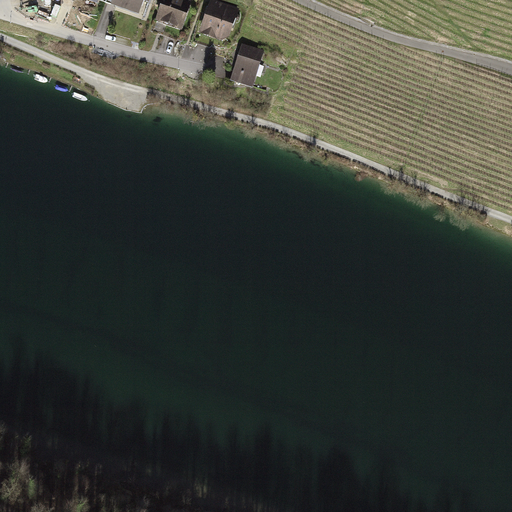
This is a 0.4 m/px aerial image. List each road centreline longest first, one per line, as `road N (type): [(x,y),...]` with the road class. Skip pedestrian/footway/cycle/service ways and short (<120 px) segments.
road 1 (track): [(511,219),(264,123),(102,79),(0,36)]
road 2 (unclassified): [(511,69),(378,32),(303,0)]
road 3 (residential): [(0,11),(198,67)]
